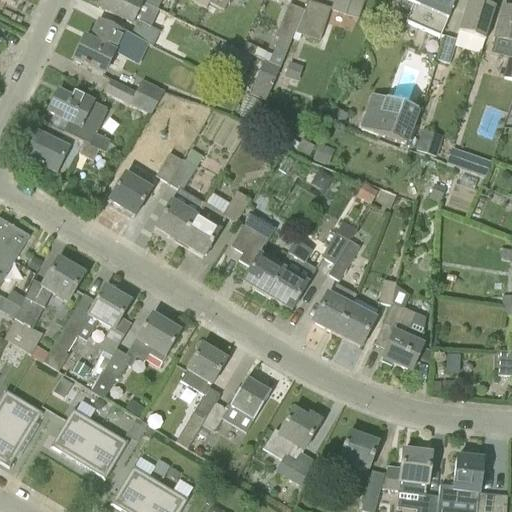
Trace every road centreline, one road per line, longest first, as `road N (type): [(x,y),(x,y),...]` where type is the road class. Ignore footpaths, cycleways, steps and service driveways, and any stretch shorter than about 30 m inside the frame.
road 1 (residential): [(511,423),(452,421),(349,390),(0,183)]
road 2 (residential): [(0,129),(61,0)]
